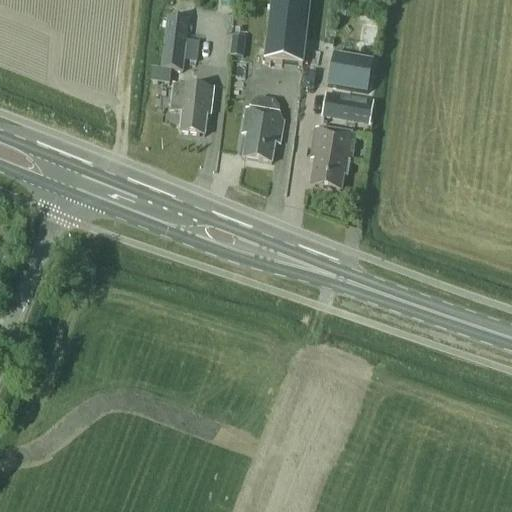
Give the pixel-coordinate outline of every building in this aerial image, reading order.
[(303,68),(310,0),(271,0),(264,63),(303,68)] [(168,18),(162,72),(183,75),(184,63),(196,64),(199,44),(186,42),(189,21),(168,18)] [(333,54),(327,86),(367,94),(373,61),(333,54)] [(210,118),(213,92),(174,87),(171,112),(183,114),(180,136),(204,138),(207,117),(210,118)] [(374,103),(326,94),(321,120),(369,129),(374,103)] [(284,123),(279,115),(280,110),(274,102),(258,100),(251,106),(251,110),(247,110),(243,136),(248,137),(244,161),(272,165),(275,145),(280,146),(284,123)] [(352,165),(357,137),(316,130),(311,160),(316,161),(312,188),(342,193),(344,177),(348,178),(350,164),(352,165)]
